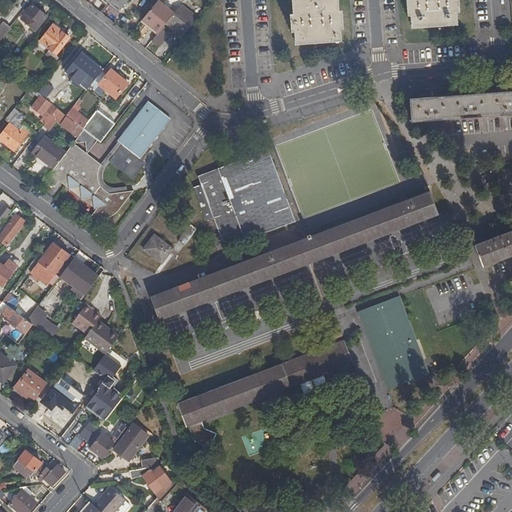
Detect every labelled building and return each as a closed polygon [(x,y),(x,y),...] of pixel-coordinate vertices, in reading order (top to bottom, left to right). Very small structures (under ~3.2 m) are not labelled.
[(127,0),(109,0),(108,2),(119,11),(127,0)] [(158,33),(166,23),(174,13),(158,0),(157,0),(142,19),(158,33)] [(337,0),(291,0),(295,44),(341,40),(337,0)] [(455,0),(408,0),(411,28),(457,24),(455,0)] [(166,23),(183,36),(197,17),(181,4),(174,13),(166,23)] [(47,17),(32,5),(21,19),(36,30),(47,17)] [(0,28),(0,41),(4,36),(4,35),(10,27),(5,23),(0,28)] [(40,41),(50,49),(56,54),(69,38),(53,25),(40,41)] [(165,38),(158,33),(152,41),(159,47),(165,38)] [(56,54),(50,49),(45,55),(56,64),(60,57),(56,54)] [(80,81),(89,89),(102,72),(80,54),(67,71),(80,81)] [(75,87),(80,81),(67,71),(62,77),(75,87)] [(116,99),(128,84),(111,71),(100,86),(116,99)] [(13,81),(16,77),(11,72),(7,76),(13,81)] [(47,82),(38,93),(41,96),(43,98),(52,86),(47,82)] [(511,90),(409,98),(411,122),(511,114),(511,90)] [(42,116),(52,105),(43,98),(41,96),(36,102),(42,107),(38,113),(42,116)] [(42,107),(36,102),(32,108),(38,113),(42,107)] [(91,157),(78,174),(89,203),(97,209),(92,215),(94,218),(95,219),(98,219),(101,219),(105,219),(108,218),(111,217),(114,215),(116,214),(118,212),(119,210),(134,191),(128,192),(127,187),(115,188),(112,188),(110,187),(108,186),(106,184),(104,182),(104,180),(103,177),(103,176),(103,173),(104,172),(104,170),(105,168),(107,166),(109,164),(109,163),(110,162),(133,180),(146,163),(141,159),(171,119),(148,102),(118,141),(117,141),(119,142),(101,165),(91,157)] [(55,121),(62,113),(57,109),(51,118),(55,121)] [(98,141),(101,144),(115,125),(97,111),(83,130),(84,130),(98,141)] [(78,138),(83,131),(75,123),(73,124),(68,120),(64,124),(69,129),(68,131),(78,138)] [(22,128),(19,132),(9,125),(0,136),(0,140),(15,151),(28,133),(22,128)] [(78,174),(91,157),(87,154),(98,141),(84,130),(83,131),(78,138),(66,153),(54,169),(45,181),(55,188),(60,181),(88,203),(78,174)] [(33,153),(54,169),(66,153),(45,137),(33,153)] [(198,176),(201,185),(193,187),(205,220),(213,218),(225,247),(295,221),(268,149),(198,176)] [(235,154),(225,159),(227,163),(237,160),(235,154)] [(438,214),(430,192),(149,297),(158,320),(438,214)] [(0,224),(10,211),(4,207),(0,211),(0,224)] [(25,223),(17,216),(0,237),(0,241),(7,246),(25,223)] [(189,226),(179,240),(185,245),(195,231),(189,226)] [(511,230),(474,245),(483,267),(511,255),(511,230)] [(154,234),(143,249),(161,263),(172,248),(154,234)] [(69,256),(52,244),(38,262),(55,275),(69,256)] [(97,278),(73,260),(59,277),(84,295),(91,286),(97,278)] [(3,268),(0,265),(0,286),(2,288),(17,268),(8,261),(3,268)] [(38,263),(29,274),(46,287),(54,275),(38,263)] [(7,295),(2,302),(13,311),(19,304),(7,295)] [(357,312),(387,390),(430,374),(400,296),(357,312)] [(13,311),(2,302),(0,304),(0,315),(25,334),(32,325),(26,321),(13,311)] [(101,317),(86,305),(73,322),(89,334),(98,321),(101,317)] [(33,312),(26,321),(32,325),(51,339),(57,331),(33,312)] [(119,337),(98,321),(89,334),(84,339),(105,354),(106,355),(119,337)] [(353,364),(344,341),(177,404),(186,427),(188,426),(194,441),(210,448),(217,434),(205,428),(202,421),(353,364)] [(0,381),(2,383),(6,379),(15,367),(16,366),(0,353),(0,381)] [(106,355),(105,354),(94,369),(110,381),(121,367),(106,355)] [(6,379),(10,382),(19,371),(15,367),(6,379)] [(14,388),(33,403),(46,385),(27,371),(14,388)] [(56,404),(57,405),(60,401),(73,411),(81,401),(57,383),(53,388),(51,387),(48,392),(49,393),(42,402),(51,409),(56,404)] [(117,401),(103,391),(100,388),(86,406),(102,420),(117,401)] [(126,428),(132,420),(125,415),(119,423),(122,425),(126,428)] [(89,441),(99,428),(92,422),(82,435),(89,441)] [(148,436),(133,424),(113,450),(128,461),(148,436)] [(89,448),(103,458),(126,428),(122,425),(110,441),(100,434),(89,448)] [(27,478),(29,477),(40,463),(25,451),(23,453),(20,451),(16,456),(19,459),(13,466),(27,478)] [(150,468),(158,466),(157,458),(142,460),(143,469),(150,468)] [(40,463),(29,477),(40,475),(46,467),(48,465),(42,460),(40,463)] [(52,471),(44,479),(51,486),(65,472),(58,465),(52,471)] [(46,467),(40,475),(44,479),(52,471),(46,467)] [(166,489),(170,484),(158,468),(153,472),(150,468),(143,469),(138,469),(155,493),(164,486),(166,489)] [(93,505),(100,511),(113,511),(114,511),(124,500),(109,486),(93,505)] [(155,493),(158,497),(166,489),(164,486),(155,493)] [(22,490),(7,506),(13,511),(27,511),(36,502),(22,490)] [(187,495),(173,511),(202,511),(205,509),(187,495)] [(124,500),(114,511),(115,511),(122,511),(129,504),(124,500)] [(100,511),(93,505),(91,503),(82,511),(100,511)]
